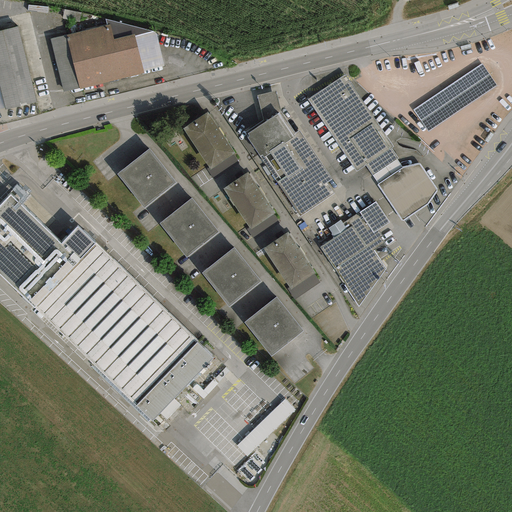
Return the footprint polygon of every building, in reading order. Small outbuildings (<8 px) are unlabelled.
[(110,24),(49,39),(63,92),(78,87),(79,90),(144,74),(143,71),(135,37),(134,34),(113,39),(110,24)] [(0,112),(36,104),(19,28),(0,32),(0,112)] [(155,32),(135,37),(143,71),(163,66),(155,32)] [(481,65),(411,110),(426,133),(496,87),(481,65)] [(345,78),(308,102),(357,176),(366,170),(403,226),(429,208),(438,195),(419,167),(403,170),(391,152),(393,150),(345,78)] [(275,91),(257,95),(260,108),(263,120),(245,132),(247,137),(249,136),(248,133),(280,112),(278,104),(275,91)] [(280,112),(248,133),(249,136),(247,137),(247,138),(276,182),(299,217),(333,194),(326,183),(332,179),(299,131),(296,134),(280,112)] [(207,113),(183,129),(208,168),(209,170),(233,154),(234,153),(207,113)] [(175,183),(148,149),(116,174),(143,208),(175,183)] [(239,164),(233,154),(209,170),(208,168),(206,170),(213,181),(239,164)] [(247,173),(222,189),(249,228),(250,230),(273,215),(274,214),(247,173)] [(0,275),(35,309),(81,260),(80,259),(95,244),(77,227),(60,244),(11,195),(0,205),(0,275)] [(219,232),(192,198),(159,223),(185,258),(219,232)] [(375,202),(359,212),(362,216),(351,223),(352,225),(320,247),(340,276),(338,277),(358,306),(385,269),(373,251),(384,244),(379,238),(382,236),(378,230),(389,223),(375,202)] [(279,223),(273,215),(250,230),(249,228),(247,230),(253,239),(279,223)] [(287,233),(263,249),(289,288),(287,289),(294,300),(320,282),(287,233)] [(81,260),(35,309),(32,311),(150,425),(215,358),(96,243),(95,244),(80,259),(81,260)] [(261,282),(234,248),(202,273),(229,307),(261,282)] [(303,331),(276,298),(244,323),(270,357),(303,331)] [(236,445),(247,456),(295,408),(285,398),(236,445)]
